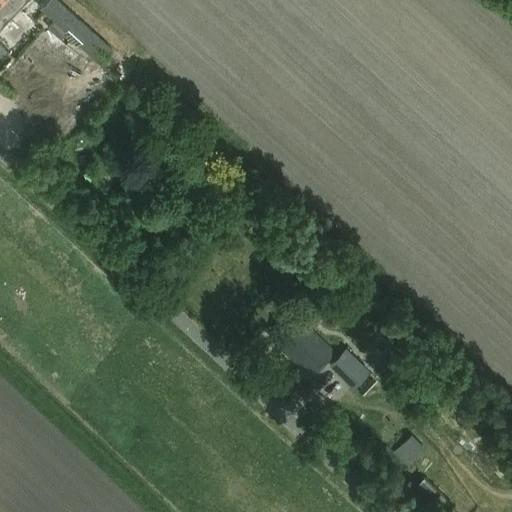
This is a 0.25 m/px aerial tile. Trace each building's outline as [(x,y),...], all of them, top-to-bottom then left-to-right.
[(0,0),(0,12),(11,0),(0,0)] [(113,49),(58,0),(47,0),(40,9),(100,63),(113,49)] [(188,148),(167,128),(160,135),(182,155),(188,148)] [(311,377),(334,352),(308,327),(310,325),(295,311),(286,319),(274,331),(278,335),(273,340),(311,377)] [(347,344),(329,361),(353,385),(371,368),(347,344)] [(395,450),(410,465),(427,447),(412,432),(395,450)]
